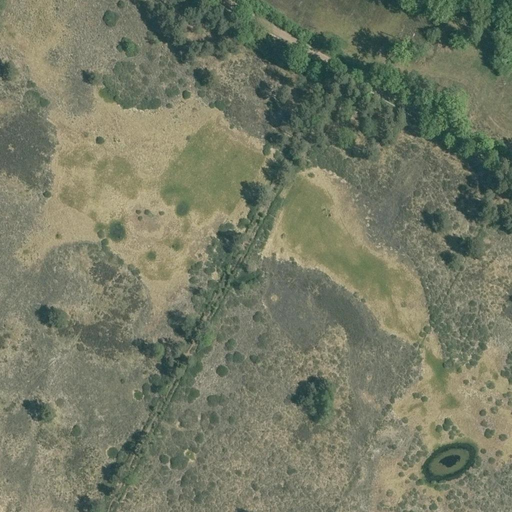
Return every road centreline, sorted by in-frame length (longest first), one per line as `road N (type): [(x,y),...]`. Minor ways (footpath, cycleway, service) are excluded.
road 1 (track): [(348,71),(511,167)]
road 2 (track): [(222,0),(348,71)]
